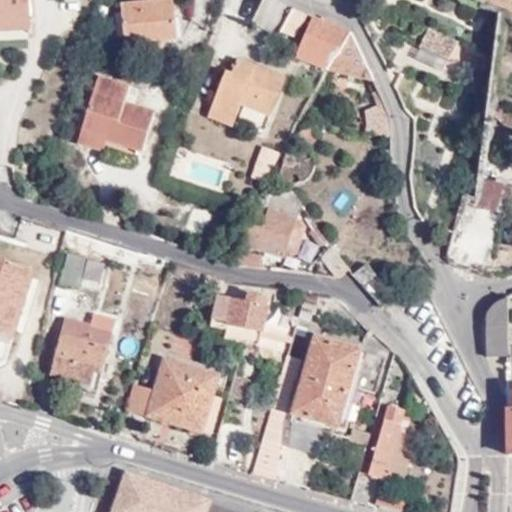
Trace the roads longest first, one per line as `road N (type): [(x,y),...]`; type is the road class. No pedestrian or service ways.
road 1 (residential): [(0,195),(193,259),(283,280),(353,279),(410,347),(472,445)]
road 2 (unclassified): [(445,288),(437,261),(404,216),(400,124),(342,4)]
road 3 (residential): [(308,511),(109,454)]
road 4 (unclassified): [(498,445),(496,397),(445,288)]
